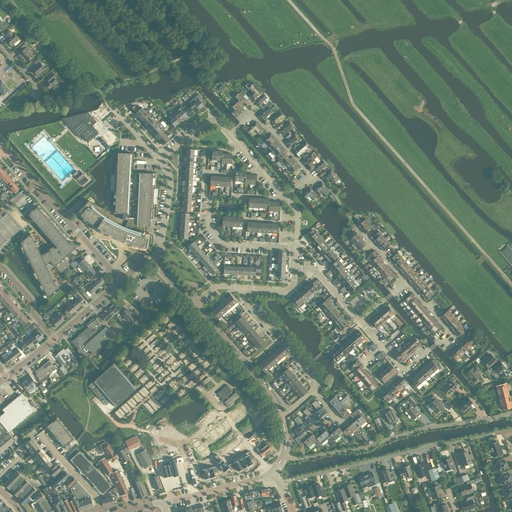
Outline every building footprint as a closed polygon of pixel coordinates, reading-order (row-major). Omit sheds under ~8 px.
[(0,20),(0,29),(1,29),(3,31),(9,26),(6,23),(5,24),(4,22),(2,23),(0,20)] [(11,46),(19,39),(13,33),(10,30),(5,34),(8,38),(6,40),(11,46)] [(28,58),(32,54),(34,53),(25,43),(20,48),(23,51),(19,55),(26,62),(29,59),(28,58)] [(0,91),(3,96),(10,90),(2,81),(1,81),(0,80),(0,79),(0,63),(2,62),(0,59),(0,91)] [(44,74),(49,70),(46,67),(45,69),(39,63),(41,62),(38,59),(34,63),(36,65),(32,69),(37,76),(42,72),(44,74)] [(50,90),(51,89),(54,92),(60,87),(57,84),(58,83),(54,79),(56,77),(52,73),(46,78),(48,81),(45,84),(50,90)] [(250,97),(254,102),(263,93),(254,83),(253,85),(252,84),(252,85),(250,83),(248,83),(245,86),(249,90),(251,88),(255,93),(250,97)] [(238,99),(231,105),(235,110),(231,113),(235,118),(239,114),(243,110),(239,106),(246,100),(243,96),(242,95),(240,93),(238,94),(238,93),(237,94),(237,95),(236,96),(238,99)] [(263,93),(254,102),(258,106),(267,98),(263,93)] [(194,103),(200,109),(204,106),(200,101),(203,99),(199,94),(195,97),(193,100),(195,102),(194,103)] [(190,107),(195,113),(200,109),(194,103),(195,102),(193,100),(188,104),(190,106),(190,107)] [(188,114),(190,118),(195,113),(190,107),(190,106),(188,104),(183,108),(185,111),(188,114)] [(178,113),(183,118),(188,114),(185,111),(183,108),(181,105),(180,106),(180,107),(177,109),(178,110),(179,112),(178,113)] [(134,106),(130,110),(134,114),(136,113),(139,118),(146,112),(146,113),(148,111),(149,110),(148,108),(145,111),(142,107),(138,110),(135,106),(134,106)] [(264,111),(258,116),(265,125),(270,121),(266,116),(272,111),(268,107),(263,110),(264,111)] [(174,116),(179,122),(183,118),(178,113),(179,112),(178,110),(177,109),(175,110),(175,111),(173,113),(175,116),(174,116)] [(146,112),(139,118),(143,122),(150,116),(150,117),(153,115),(152,113),(151,114),(148,111),(146,113),(146,112)] [(69,124),(73,128),(74,129),(72,130),(79,137),(81,135),(88,142),(98,133),(92,126),(95,123),(95,122),(94,123),(92,120),(93,118),(88,112),(61,119),(67,125),(69,124)] [(275,125),(284,117),(280,112),(271,120),(275,125)] [(173,117),(169,121),(175,127),(179,122),(174,116),(175,116),(173,113),(172,113),(170,114),(173,117)] [(150,116),(143,122),(147,127),(154,121),(154,122),(157,119),(156,118),(155,118),(153,115),(150,117),(150,116)] [(154,121),(147,127),(151,131),(158,125),(158,126),(161,124),(160,122),(157,125),(154,122),(154,121)] [(256,121),(247,129),(251,134),(255,130),(259,134),(264,130),(256,121)] [(284,126),(279,130),(283,135),(293,127),(289,122),(284,126)] [(158,125),(151,131),(155,136),(162,130),(162,131),(165,128),(163,127),(161,129),(158,126),(158,125)] [(162,130),(155,136),(159,140),(166,134),(166,135),(169,133),(167,131),(165,133),(162,131),(162,130)] [(265,141),(263,143),(267,147),(269,145),(269,146),(276,140),(275,139),(276,139),(270,133),(263,140),(265,141)] [(166,134),(159,140),(163,145),(170,139),(166,135),(166,134)] [(288,140),(287,141),(285,142),(289,147),(298,139),(294,134),(292,136),(288,140)] [(276,140),(269,146),(273,150),(272,150),(273,150),(279,145),(280,144),(277,141),(278,141),(276,139),(275,139),(276,140)] [(296,151),(296,150),(294,152),(298,156),(310,146),(306,142),(300,146),(300,147),(296,151)] [(272,150),(271,152),(275,156),(282,150),(279,147),(280,147),(279,145),(273,150),(272,150)] [(282,150),(275,156),(279,161),(286,155),(283,152),(284,151),(282,149),(282,150)] [(89,200),(85,204),(83,206),(78,211),(78,212),(80,213),(80,214),(79,215),(82,217),(85,220),(88,222),(89,223),(91,224),(92,225),(94,227),(96,228),(98,230),(101,231),(111,237),(122,242),(133,245),(133,246),(134,248),(136,249),(139,250),(141,250),(143,250),(146,249),(147,248),(148,249),(148,247),(149,246),(150,244),(151,241),(151,239),(150,236),(150,234),(148,233),(147,232),(147,226),(147,222),(149,222),(150,219),(153,219),(154,204),(154,203),(153,203),(154,189),(155,189),(156,173),(149,173),(148,173),(139,173),(141,173),(138,218),(128,218),(128,214),(127,214),(130,154),(131,154),(118,153),(118,160),(115,160),(114,176),(115,176),(114,190),(113,190),(112,206),(115,206),(115,213),(123,214),(123,219),(128,220),(127,223),(125,228),(124,228),(118,226),(113,223),(108,220),(110,217),(102,212),(95,206),(89,200)] [(286,155),(279,161),(283,166),(285,164),(290,159),(287,156),(288,156),(287,154),(286,154),(286,155)] [(313,168),(314,169),(314,168),(315,167),(311,163),(315,159),(311,154),(309,156),(305,160),(302,162),(310,171),(313,168)] [(285,164),(289,168),(296,162),(293,159),(294,159),(292,157),(290,159),(285,164)] [(323,160),(315,167),(314,168),(314,169),(317,173),(326,165),(323,160)] [(296,162),(289,168),(294,174),(301,168),(296,162)] [(72,174),(82,186),(88,180),(80,171),(79,172),(77,170),(72,174)] [(327,174),(322,178),(326,183),(331,179),(334,183),(339,179),(331,170),(327,174)] [(3,179),(1,181),(5,185),(7,184),(11,180),(7,175),(3,179)] [(11,180),(7,184),(11,188),(15,184),(11,180)] [(322,182),(313,190),(318,196),(323,192),(325,195),(330,191),(322,182)] [(15,184),(11,188),(15,193),(19,189),(15,184)] [(310,187),(302,194),(306,199),(310,196),(314,200),(318,196),(313,190),(310,187)] [(21,243),(18,245),(28,264),(29,263),(32,269),(31,270),(45,299),(48,297),(58,289),(46,265),(50,261),(55,266),(61,272),(70,264),(64,258),(76,247),(77,247),(72,241),(71,242),(68,238),(66,239),(64,236),(65,235),(61,230),(59,231),(54,225),(56,224),(52,219),(50,220),(45,214),(46,213),(42,208),(40,209),(38,206),(34,210),(33,209),(30,212),(31,213),(28,215),(57,247),(55,248),(54,246),(49,249),(50,251),(41,255),(31,234),(21,242),(21,243)] [(356,214),(353,216),(357,220),(360,223),(358,225),(364,232),(372,226),(366,219),(362,222),(362,221),(361,221),(361,220),(360,220),(360,219),(359,219),(359,218),(358,218),(358,217),(358,216),(358,215),(356,214)] [(308,234),(310,237),(308,238),(310,240),(309,241),(312,243),(321,236),(317,231),(315,233),(312,230),(308,234)] [(355,230),(348,237),(354,243),(361,237),(355,230)] [(372,238),(377,244),(385,238),(379,231),(372,238)] [(188,239),(188,232),(180,232),(180,238),(186,239),(186,241),(190,241),(190,239),(188,239)] [(321,236),(312,243),(314,246),(314,245),(316,247),(324,240),(321,236)] [(354,243),(352,245),(355,250),(358,248),(359,250),(361,248),(366,244),(361,237),(354,243)] [(377,244),(383,251),(391,245),(385,238),(377,244)] [(324,240),(316,247),(317,249),(319,251),(327,244),(324,240)] [(194,242),(188,246),(192,251),(198,246),(194,242)] [(327,244),(319,251),(321,254),(321,253),(323,255),(331,248),(327,244)] [(198,246),(192,251),(196,256),(202,251),(198,246)] [(331,248),(323,255),(325,257),(326,257),(327,259),(335,252),(331,247),(331,248)] [(368,257),(367,258),(370,262),(377,256),(375,254),(376,253),(374,250),(372,251),(373,252),(368,257)] [(202,251),(196,256),(200,261),(206,256),(202,251)] [(335,252),(327,259),(329,260),(328,261),(330,263),(339,256),(335,252)] [(390,258),(388,259),(391,262),(392,261),(394,263),(401,257),(398,253),(391,259),(390,258)] [(82,256),(75,262),(77,265),(83,271),(85,270),(90,265),(84,258),(82,256)] [(206,256),(200,261),(204,265),(210,260),(206,256)] [(377,256),(370,262),(374,266),(382,259),(380,256),(379,257),(377,256)] [(401,257),(394,263),(396,266),(395,267),(396,268),(405,261),(404,260),(401,257)] [(336,261),(328,268),(331,270),(331,269),(333,271),(339,266),(341,264),(338,259),(336,261)] [(382,259),(374,266),(377,270),(384,264),(382,262),(383,261),(382,259)] [(210,260),(204,265),(209,270),(214,265),(210,260)] [(405,261),(396,268),(398,270),(399,269),(401,271),(409,265),(406,262),(405,261)] [(384,264),(377,270),(381,274),(389,267),(388,265),(387,266),(384,264)] [(90,265),(85,270),(89,274),(87,276),(92,282),(94,280),(97,277),(99,275),(96,272),(90,265)] [(218,270),(214,265),(209,270),(213,275),(217,271),(218,272),(221,270),(219,268),(218,270)] [(409,265),(401,271),(404,274),(402,275),(404,276),(412,269),(411,268),(409,265)] [(339,266),(333,271),(334,273),(336,276),(343,270),(339,266)] [(389,267),(381,274),(384,278),(392,272),(390,270),(391,269),(389,267)] [(334,281),(332,282),(334,284),(348,272),(345,268),(343,270),(336,276),(338,278),(334,281)] [(412,269),(404,276),(405,278),(407,277),(409,279),(416,273),(413,270),(412,269)] [(348,272),(334,284),(336,286),(338,285),(341,282),(343,284),(352,276),(348,272)] [(384,278),(382,280),(387,284),(388,283),(391,280),(392,279),(394,277),(395,278),(396,277),(397,276),(395,273),(394,274),(392,272),(384,278)] [(416,273),(409,279),(411,282),(409,283),(411,285),(420,277),(416,273)] [(345,286),(341,289),(342,289),(343,291),(347,288),(355,280),(352,276),(343,284),(345,286)] [(96,281),(88,288),(92,293),(104,282),(100,278),(99,278),(97,277),(94,280),(96,281)] [(420,277),(411,285),(413,287),(414,286),(416,288),(423,281),(420,277)] [(318,279),(315,281),(321,288),(322,288),(324,286),(318,279)] [(355,280),(347,288),(348,289),(348,290),(350,292),(357,286),(359,285),(355,280)] [(311,282),(306,287),(312,293),(314,292),(318,291),(319,292),(322,289),(322,288),(321,288),(315,281),(312,284),(311,282)] [(423,281),(416,288),(418,291),(417,292),(418,293),(427,285),(426,285),(423,281)] [(427,285),(418,293),(420,295),(421,294),(423,296),(430,289),(427,286),(427,285)] [(306,287),(302,290),(309,298),(309,299),(314,295),(312,293),(306,287)] [(430,289),(423,296),(425,299),(424,300),(426,302),(428,300),(427,299),(434,294),(430,289)] [(302,290),(297,294),(303,301),(304,303),(309,298),(302,290)] [(0,296),(0,306),(1,305),(0,304),(3,302),(9,297),(4,292),(0,296)] [(72,304),(77,309),(81,305),(83,303),(81,301),(83,299),(77,292),(74,295),(76,297),(71,302),(72,304)] [(410,295),(404,300),(408,305),(415,298),(413,296),(414,295),(412,292),(410,294),(410,295)] [(295,301),(292,303),(296,308),(296,307),(298,305),(299,307),(300,307),(305,303),(304,303),(303,301),(297,294),(292,299),(295,301)] [(227,298),(233,305),(237,302),(231,295),(227,298)] [(9,297),(3,302),(7,307),(13,302),(9,297)] [(223,301),(229,309),(233,305),(227,298),(223,301)] [(415,298),(408,305),(411,309),(420,301),(418,300),(417,301),(415,298)] [(319,307),(322,311),(330,304),(326,300),(319,307)] [(219,305),(225,312),(229,309),(223,301),(219,305)] [(420,301),(411,309),(415,313),(422,306),(420,304),(421,303),(420,301)] [(13,302),(7,307),(11,312),(17,307),(13,302)] [(68,307),(72,313),(77,309),(72,304),(68,307)] [(330,304),(322,311),(326,315),(333,308),(330,304)] [(103,313),(101,315),(106,322),(109,319),(108,319),(115,313),(115,314),(118,311),(113,305),(110,308),(108,310),(107,309),(105,311),(106,312),(104,314),(103,313)] [(216,308),(222,315),(225,312),(219,305),(216,308)] [(384,310),(390,318),(394,314),(389,308),(389,307),(387,305),(385,307),(386,308),(384,310)] [(422,306),(415,313),(418,317),(427,309),(425,308),(424,309),(422,306)] [(17,307),(11,312),(15,316),(21,311),(17,307)] [(68,316),(72,313),(68,307),(63,311),(68,316)] [(212,311),(218,319),(222,315),(216,308),(212,311)] [(333,308),(326,315),(329,319),(337,312),(333,308)] [(126,321),(127,320),(130,322),(129,323),(133,328),(143,319),(135,309),(133,312),(134,313),(133,315),(133,314),(132,315),(127,309),(121,314),(124,317),(123,318),(123,319),(125,321),(126,321)] [(427,309),(418,317),(422,321),(429,315),(427,312),(429,311),(427,309)] [(50,310),(44,315),(44,316),(46,318),(52,313),(50,311),(50,310)] [(379,313),(386,321),(390,318),(384,310),(381,313),(380,311),(379,313)] [(443,318),(445,320),(452,314),(448,310),(442,316),(441,315),(439,317),(442,320),(443,318)] [(21,311),(15,316),(19,321),(25,316),(21,311)] [(337,312),(329,319),(333,323),(340,317),(337,312)] [(56,326),(64,320),(58,313),(53,317),(55,319),(52,321),(56,326)] [(376,318),(382,325),(386,321),(379,313),(377,314),(378,315),(376,318)] [(452,314),(445,320),(447,323),(446,324),(447,326),(455,318),(452,314)] [(429,315),(422,321),(426,325),(434,318),(433,316),(432,317),(429,315)] [(19,321),(17,323),(18,324),(20,323),(23,326),(26,329),(29,326),(26,323),(29,321),(25,316),(19,321)] [(242,316),(235,322),(238,326),(245,320),(242,316)] [(340,317),(333,323),(336,327),(344,321),(340,317)] [(84,331),(72,342),(79,350),(78,351),(78,352),(81,355),(82,354),(83,354),(85,357),(86,358),(86,357),(87,357),(92,364),(93,363),(95,366),(98,370),(102,374),(89,386),(101,400),(105,396),(106,398),(108,396),(116,406),(135,389),(134,387),(136,385),(127,375),(126,376),(114,362),(105,370),(106,371),(103,373),(100,368),(97,365),(94,362),(90,357),(91,356),(93,354),(107,342),(114,336),(105,327),(103,329),(101,327),(102,326),(95,319),(95,320),(94,318),(86,325),(89,328),(84,331)] [(377,328),(382,325),(376,318),(373,320),(372,318),(368,322),(373,328),(375,326),(377,328)] [(434,318),(426,325),(429,329),(436,323),(435,321),(436,320),(434,318)] [(455,318),(447,326),(449,327),(450,326),(452,329),(459,322),(455,318)] [(245,320),(238,326),(242,330),(249,324),(245,320)] [(336,327),(335,328),(339,332),(340,331),(342,333),(349,328),(347,325),(348,325),(344,321),(336,327)] [(459,322),(452,329),(454,331),(453,332),(454,334),(463,326),(459,322)] [(436,323),(429,329),(433,334),(439,328),(440,329),(442,327),(440,325),(439,326),(436,323)] [(249,324),(242,330),(245,334),(252,327),(249,324)] [(463,326),(454,334),(456,335),(457,334),(459,337),(467,331),(463,326)] [(11,328),(10,329),(14,334),(16,336),(17,335),(18,334),(20,333),(18,330),(15,327),(13,328),(12,327),(11,328)] [(252,327),(245,334),(248,337),(255,331),(252,327)] [(37,334),(34,336),(38,341),(43,338),(39,332),(38,329),(35,331),(37,334)] [(360,341),(362,342),(366,339),(358,330),(356,332),(356,333),(355,335),(360,341)] [(255,331),(248,337),(251,341),(259,335),(255,331)] [(259,335),(251,341),(255,345),(262,339),(259,335)] [(350,338),(356,345),(357,346),(362,342),(360,341),(355,335),(353,336),(352,335),(350,338)] [(465,338),(472,346),(477,342),(470,335),(468,337),(467,336),(465,338)] [(30,339),(34,345),(38,341),(34,336),(30,339)] [(410,340),(416,348),(418,346),(419,347),(422,345),(420,343),(414,337),(410,340)] [(347,342),(352,348),(356,345),(350,338),(348,339),(348,340),(347,342)] [(462,342),(468,350),(472,346),(465,338),(463,339),(464,340),(462,342)] [(25,343),(29,348),(34,345),(30,339),(25,343)] [(262,339),(255,345),(258,349),(265,343),(262,339)] [(406,344),(413,352),(415,351),(414,350),(416,348),(410,340),(406,344)] [(19,344),(20,346),(24,352),(29,348),(25,343),(24,341),(19,344)] [(281,346),(288,353),(291,349),(285,342),(281,346)] [(342,345),(348,352),(352,348),(347,342),(345,343),(344,342),(342,345)] [(457,345),(464,353),(468,350),(462,342),(460,344),(458,343),(457,345)] [(334,344),(344,355),(348,352),(342,345),(340,346),(336,343),(334,344)] [(336,350),(334,352),(340,359),(344,355),(334,344),(332,346),(336,350)] [(402,348),(408,355),(410,353),(411,354),(413,352),(406,344),(402,348)] [(454,350),(460,357),(464,353),(457,345),(455,346),(456,347),(454,350)] [(278,349),(284,356),(288,353),(281,346),(278,349)] [(16,347),(11,350),(13,352),(17,358),(21,354),(17,349),(16,347)] [(57,355),(55,357),(59,362),(56,364),(59,368),(62,366),(66,363),(65,362),(70,358),(72,360),(74,363),(76,365),(79,364),(75,359),(76,358),(68,348),(64,350),(63,349),(57,354),(57,355)] [(398,351),(405,360),(406,358),(405,357),(408,355),(402,348),(398,351)] [(274,352),(280,359),(284,356),(278,349),(274,352)] [(456,361),(460,357),(454,350),(451,352),(450,350),(448,353),(449,355),(450,354),(456,361)] [(11,351),(7,354),(8,356),(12,361),(17,358),(13,352),(11,351)] [(402,360),(403,361),(405,360),(398,351),(393,355),(399,362),(402,360)] [(270,355),(276,363),(280,359),(274,352),(270,355)] [(335,362),(340,359),(334,352),(331,354),(332,354),(330,356),(335,362)] [(7,354),(1,359),(5,364),(6,363),(8,365),(12,361),(12,360),(8,356),(7,354)] [(488,369),(490,368),(490,367),(495,363),(492,360),(494,359),(489,354),(483,360),(487,364),(486,366),(488,369)] [(266,359),(272,366),(276,363),(270,355),(266,359)] [(262,362),(269,369),(272,366),(266,359),(262,362)] [(427,364),(434,372),(438,368),(439,370),(441,368),(434,359),(432,361),(427,364)] [(47,363),(41,367),(47,375),(50,372),(51,373),(56,369),(49,360),(46,362),(47,363)] [(349,367),(353,372),(362,364),(360,363),(359,364),(357,361),(349,367)] [(259,365),(265,373),(269,369),(262,362),(259,365)] [(496,362),(495,363),(490,367),(490,368),(493,371),(495,370),(498,374),(505,368),(500,363),(499,365),(496,362)] [(362,364),(353,372),(357,376),(364,369),(362,367),(364,366),(362,364)] [(386,368),(394,377),(395,375),(394,374),(397,371),(390,364),(386,368)] [(423,368),(429,376),(434,372),(427,364),(423,368)] [(474,381),(480,376),(478,374),(481,371),(476,365),(467,374),(474,381)] [(48,377),(47,375),(41,367),(40,367),(34,371),(37,375),(36,376),(39,379),(37,380),(40,383),(48,377)] [(382,371),(388,379),(391,377),(392,378),(394,377),(386,368),(382,371)] [(419,372),(425,379),(429,376),(423,368),(419,372)] [(288,369),(281,375),(284,379),(291,372),(288,369)] [(364,369),(357,376),(360,380),(369,372),(367,371),(366,372),(364,369)] [(414,376),(421,383),(425,379),(419,372),(416,370),(415,371),(417,374),(414,376)] [(386,381),(388,379),(382,371),(378,375),(384,382),(383,383),(384,384),(387,382),(386,381)] [(291,372),(284,379),(287,382),(294,376),(291,372)] [(369,372),(360,380),(364,384),(371,377),(369,375),(371,374),(369,372)] [(26,390),(23,393),(28,398),(31,396),(28,392),(34,387),(31,384),(34,381),(29,375),(20,382),(26,390)] [(294,376),(287,382),(290,386),(298,380),(294,376)] [(416,387),(421,383),(414,376),(410,380),(410,379),(410,380),(416,387)] [(371,377),(364,384),(367,388),(376,381),(375,379),(373,380),(371,377)] [(396,380),(405,390),(406,389),(404,387),(408,384),(401,377),(399,379),(398,378),(396,380)] [(442,390),(444,389),(449,395),(457,388),(454,385),(456,383),(451,377),(449,379),(450,383),(448,384),(445,382),(440,387),(442,390)] [(298,380),(290,386),(294,390),(301,384),(298,380)] [(399,391),(399,392),(401,393),(405,390),(396,380),(395,381),(396,382),(393,384),(399,391)] [(376,381),(367,388),(371,392),(378,386),(376,384),(378,382),(376,381)] [(496,386),(499,398),(509,395),(506,383),(496,386)] [(41,384),(38,386),(42,392),(44,394),(47,391),(41,384)] [(301,384),(294,390),(297,394),(304,387),(301,384)] [(388,387),(395,395),(399,392),(399,391),(393,384),(391,386),(390,385),(388,387)] [(217,393),(223,400),(222,401),(224,403),(225,403),(230,408),(234,404),(233,402),(239,396),(236,392),(234,394),(232,392),(232,391),(227,385),(227,386),(218,393),(217,393)] [(304,387),(297,394),(300,398),(308,391),(304,387)] [(385,391),(391,398),(395,395),(388,387),(386,388),(387,389),(385,391)] [(387,402),(391,398),(385,391),(383,394),(381,392),(379,395),(380,397),(381,396),(387,402)] [(0,447),(13,437),(9,432),(12,430),(14,428),(34,411),(20,395),(20,394),(2,409),(5,412),(1,415),(0,416),(0,447)] [(335,396),(329,401),(334,408),(333,409),(335,412),(349,400),(351,399),(347,395),(345,396),(346,396),(339,402),(335,396)] [(511,407),(511,405),(509,395),(499,398),(502,410),(511,407)] [(428,405),(427,406),(428,408),(430,407),(436,414),(443,407),(442,406),(444,405),(441,401),(439,402),(434,396),(430,399),(432,401),(428,405)] [(456,402),(458,404),(463,411),(472,403),(466,397),(461,401),(459,399),(456,402)] [(239,407),(228,416),(234,424),(246,414),(248,413),(258,425),(256,427),(255,427),(256,428),(258,425),(266,420),(248,398),(242,403),(240,405),(239,406),(238,406),(239,407)] [(415,408),(417,406),(410,398),(404,403),(408,407),(405,410),(413,420),(420,414),(416,410),(415,409),(415,408)] [(349,400),(335,412),(338,415),(340,413),(345,420),(347,418),(351,415),(350,415),(350,414),(346,409),(352,404),(354,403),(353,402),(351,400),(351,399),(349,400)] [(316,400),(312,404),(317,410),(312,415),(317,420),(323,415),(325,417),(328,414),(316,400)] [(307,408),(303,412),(308,418),(303,422),(308,428),(314,423),(316,425),(319,422),(318,422),(317,420),(312,415),(307,408)] [(350,414),(350,415),(351,415),(353,418),(355,421),(352,424),(362,436),(366,441),(370,437),(366,432),(360,426),(366,421),(364,418),(365,417),(357,409),(355,411),(350,414)] [(387,418),(390,424),(397,420),(392,409),(386,412),(386,411),(381,413),(384,419),(387,418)] [(298,416),(294,420),(299,426),(294,431),(299,436),(295,439),(297,442),(297,443),(302,438),(307,434),(305,431),(308,428),(303,422),(298,416)] [(53,433),(58,439),(59,438),(62,442),(61,443),(63,446),(64,445),(65,446),(65,447),(64,447),(64,448),(64,449),(65,449),(66,449),(68,448),(68,449),(70,446),(73,443),(70,440),(72,439),(56,419),(55,420),(53,418),(46,423),(48,426),(47,426),(50,429),(51,429),(54,432),(53,433)] [(198,439),(191,444),(204,460),(212,453),(207,447),(231,427),(225,419),(203,437),(202,436),(201,436),(198,439)] [(161,423),(153,425),(155,436),(156,436),(157,439),(156,439),(157,441),(174,437),(174,434),(173,435),(172,432),(173,431),(172,425),(171,426),(170,422),(171,422),(170,420),(161,422),(161,423)] [(343,431),(343,432),(347,437),(348,437),(353,433),(358,439),(362,436),(352,424),(350,425),(343,431)] [(336,429),(330,435),(335,441),(340,436),(345,442),(346,442),(348,440),(349,439),(348,437),(347,437),(343,432),(343,431),(337,425),(334,428),(336,429)] [(317,438),(322,444),(327,440),(332,446),(333,445),(334,447),(336,446),(335,444),(336,442),(335,441),(330,435),(324,428),(321,431),(323,433),(317,438)] [(302,438),(297,443),(300,446),(304,443),(308,447),(314,443),(319,449),(323,446),(322,444),(317,438),(313,434),(309,437),(307,434),(302,438)] [(136,435),(125,441),(129,450),(141,444),(136,435)] [(22,444),(21,444),(23,446),(24,445),(26,448),(25,449),(27,451),(28,450),(35,444),(33,443),(34,442),(33,442),(32,441),(31,439),(29,441),(28,439),(26,440),(22,444)] [(106,441),(99,445),(102,450),(104,448),(106,451),(109,455),(107,456),(111,462),(118,458),(114,451),(113,452),(107,443),(107,444),(106,441)] [(265,445),(263,447),(268,453),(272,449),(266,441),(263,443),(265,445)] [(497,441),(489,444),(491,448),(490,448),(493,457),(495,456),(496,458),(503,456),(500,447),(499,447),(497,441)] [(35,444),(28,450),(32,454),(39,449),(36,446),(37,446),(36,445),(36,446),(35,444)] [(69,458),(80,447),(78,445),(67,455),(69,458)] [(130,453),(126,447),(117,452),(123,463),(129,459),(127,454),(130,453)] [(263,457),(268,453),(263,447),(261,449),(259,447),(257,448),(263,457)] [(152,464),(144,449),(140,451),(141,452),(137,454),(144,468),(152,464)] [(40,451),(33,456),(37,461),(44,456),(43,454),(43,453),(43,454),(40,451)] [(79,451),(70,460),(83,473),(82,473),(83,475),(84,474),(102,494),(112,486),(79,451)] [(248,452),(242,455),(248,466),(253,463),(251,460),(253,459),(255,458),(256,458),(250,451),(249,451),(248,452)] [(461,466),(464,465),(466,469),(469,467),(468,464),(471,463),(470,461),(473,460),(471,454),(468,455),(467,452),(460,454),(461,457),(459,458),(461,466)] [(216,458),(213,460),(215,464),(220,471),(221,470),(222,469),(224,472),(228,468),(217,455),(214,456),(216,458)] [(242,455),(237,457),(243,469),(248,466),(242,455)] [(44,456),(37,461),(41,466),(48,460),(46,458),(46,457),(45,457),(44,456)] [(231,463),(228,465),(232,470),(236,468),(238,471),(243,469),(237,457),(232,460),(233,462),(231,463)] [(112,478),(116,487),(118,492),(120,496),(128,493),(128,492),(117,470),(114,472),(104,458),(98,462),(106,474),(109,473),(111,471),(112,473),(114,477),(112,478)] [(450,458),(442,461),(445,471),(454,468),(450,458)] [(496,464),(495,465),(498,472),(507,468),(505,461),(504,462),(503,458),(495,461),(496,464)] [(170,464),(161,466),(164,478),(173,476),(173,477),(179,475),(175,459),(169,460),(170,464)] [(48,460),(41,466),(45,471),(52,465),(50,464),(51,463),(50,463),(48,460)] [(58,463),(49,471),(54,477),(49,481),(52,484),(52,483),(59,477),(57,475),(63,469),(58,463)] [(419,477),(427,475),(423,464),(415,466),(419,477)] [(401,479),(405,477),(406,478),(412,477),(412,474),(408,465),(401,468),(402,470),(398,471),(401,479)] [(212,466),(206,467),(209,478),(215,477),(214,473),(216,473),(219,472),(216,466),(212,467),(212,466)] [(201,470),(198,470),(200,477),(203,476),(204,479),(209,478),(206,467),(201,468),(201,470)] [(431,481),(439,479),(436,467),(427,470),(429,475),(431,481)] [(145,497),(137,478),(133,469),(128,471),(133,480),(140,498),(145,497)] [(387,469),(382,471),(383,474),(383,475),(384,475),(386,481),(392,478),(393,480),(396,479),(393,470),(389,472),(387,469)] [(17,471),(4,484),(9,489),(11,488),(13,490),(11,492),(17,497),(18,496),(21,498),(18,500),(24,506),(27,511),(54,511),(53,509),(52,510),(52,508),(51,508),(51,507),(40,491),(38,493),(37,493),(38,491),(17,471)] [(52,484),(48,487),(52,492),(69,476),(65,471),(59,477),(52,483),(52,484)] [(501,477),(498,478),(500,485),(511,480),(510,474),(508,474),(507,471),(500,474),(501,477)] [(360,477),(358,478),(361,485),(362,488),(368,485),(367,483),(371,481),(373,485),(376,484),(374,480),(372,472),(360,477)] [(156,490),(162,487),(158,475),(151,478),(156,490)] [(76,481),(72,477),(65,484),(68,489),(76,481)] [(440,479),(433,482),(435,486),(430,488),(434,498),(442,495),(439,487),(442,486),(440,479)] [(470,484),(475,482),(474,479),(466,482),(467,485),(459,488),(462,495),(473,492),(470,484)] [(77,482),(70,489),(74,496),(75,496),(77,501),(78,501),(79,503),(81,510),(84,509),(94,506),(91,497),(89,498),(88,496),(89,495),(77,482)] [(313,485),(312,486),(315,496),(322,494),(323,498),(327,496),(323,488),(320,489),(319,483),(317,484),(317,483),(313,485)] [(347,498),(351,496),(354,505),(358,503),(351,484),(343,487),(344,489),(347,498)] [(504,486),(503,487),(504,490),(507,497),(511,495),(511,484),(504,486)] [(305,490),(299,492),(305,508),(312,506),(310,501),(316,499),(316,497),(315,496),(312,486),(311,485),(309,486),(308,485),(305,486),(305,487),(304,487),(305,490)] [(45,487),(43,489),(49,498),(56,511),(63,511),(58,502),(56,499),(56,500),(47,486),(45,487)] [(268,488),(257,491),(259,499),(263,498),(262,496),(265,496),(266,497),(268,497),(267,495),(269,495),(268,488)] [(336,492),(343,511),(347,510),(344,501),(348,500),(347,498),(344,489),(336,492)] [(53,495),(55,497),(55,498),(56,499),(58,502),(63,511),(68,511),(64,504),(62,499),(61,499),(57,491),(53,495)] [(256,491),(245,493),(246,500),(251,499),(251,497),(253,497),(254,500),(255,500),(258,499),(256,491)] [(64,494),(61,495),(62,499),(64,504),(68,511),(73,511),(69,503),(66,498),(66,497),(64,494)] [(114,496),(113,496),(112,494),(104,496),(105,499),(102,500),(103,506),(114,504),(114,503),(118,502),(117,499),(115,499),(114,496)] [(235,495),(231,496),(233,505),(237,505),(238,505),(239,504),(239,505),(240,507),(240,508),(240,510),(241,510),(244,509),(244,507),(242,499),(236,500),(235,495)] [(473,502),(477,501),(475,495),(467,498),(468,501),(461,504),(462,507),(461,509),(463,509),(463,511),(471,509),(473,510),(474,508),(475,507),(473,502)] [(71,496),(66,498),(69,503),(73,511),(74,511),(78,511),(74,502),(72,498),(72,497),(71,496)] [(72,497),(72,498),(74,502),(78,511),(81,510),(77,501),(75,496),(74,496),(72,497)] [(0,511),(13,511),(11,509),(11,508),(10,509),(9,507),(6,510),(6,509),(4,507),(6,505),(6,504),(6,503),(0,497),(0,511)] [(225,511),(233,511),(230,500),(224,501),(225,502),(221,503),(222,508),(225,507),(225,511)] [(254,500),(247,502),(249,511),(257,509),(258,509),(260,508),(263,507),(262,503),(261,503),(261,502),(256,504),(255,500),(254,500)] [(439,511),(448,511),(446,504),(440,506),(439,502),(433,504),(436,511),(439,511)] [(270,506),(267,507),(268,507),(269,511),(275,511),(281,510),(281,509),(281,508),(279,503),(270,506)]
